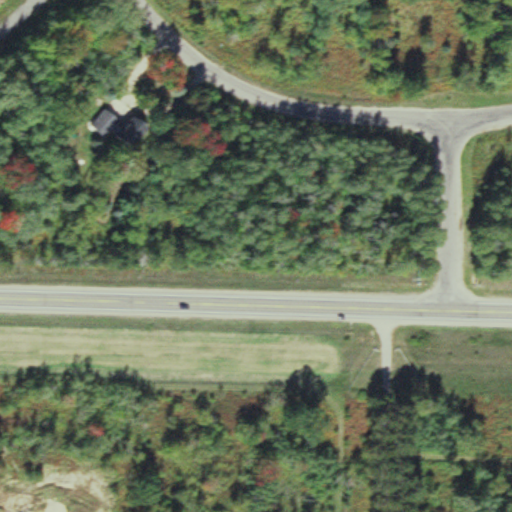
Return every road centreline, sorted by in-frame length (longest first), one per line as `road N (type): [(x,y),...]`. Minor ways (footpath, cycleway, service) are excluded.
road 1 (tertiary): [(511,313),(0,300)]
road 2 (residential): [(364,117),(300,111),(218,81),(131,0)]
road 3 (residential): [(447,312),(448,121)]
road 4 (track): [(383,450),(511,455)]
